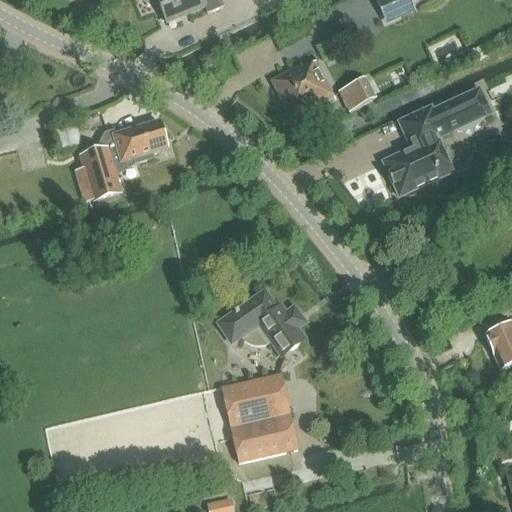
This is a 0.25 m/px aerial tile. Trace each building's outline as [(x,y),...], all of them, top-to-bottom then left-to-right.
[(156,0),(166,24),(167,24),(166,22),(188,13),(189,15),(204,8),(207,15),(224,8),(220,0),(156,0)] [(376,0),(388,26),(417,13),(411,0),(376,0)] [(270,82),(291,124),(335,102),(315,63),(302,70),(300,67),(270,82)] [(338,94),(348,113),(374,99),(364,80),(338,94)] [(484,118),(490,115),(479,92),(432,113),(431,110),(400,124),(412,151),(383,164),(389,176),(387,177),(392,188),(394,187),(399,199),(452,175),(447,165),(451,162),(452,158),(451,154),(449,151),(445,149),(440,150),(436,140),(453,132),(462,132),(470,130),(478,125),(484,118)] [(80,159),(79,159),(92,203),(119,195),(114,178),(111,167),(133,160),(135,165),(152,160),(150,156),(159,153),(165,151),(161,139),(164,139),(161,128),(159,129),(158,125),(113,139),(112,135),(104,137),(98,148),(100,155),(93,158),(81,161),(80,159)] [(21,150),(0,154),(0,220),(52,208),(37,148),(21,152),(21,150)] [(223,321),(237,340),(239,338),(240,340),(243,342),(246,345),(248,346),(252,347),(253,347),(255,348),(257,348),(259,348),(263,347),(265,346),(267,346),(270,344),(281,359),(304,342),(295,331),(299,328),(293,319),(297,316),(293,309),(284,315),(279,308),(276,311),(263,293),(223,321)] [(511,324),(484,337),(500,372),(511,366),(511,324)] [(295,450),(279,378),(222,390),(238,463),(295,450)] [(394,459),(410,459),(409,446),(393,446),(394,459)]
